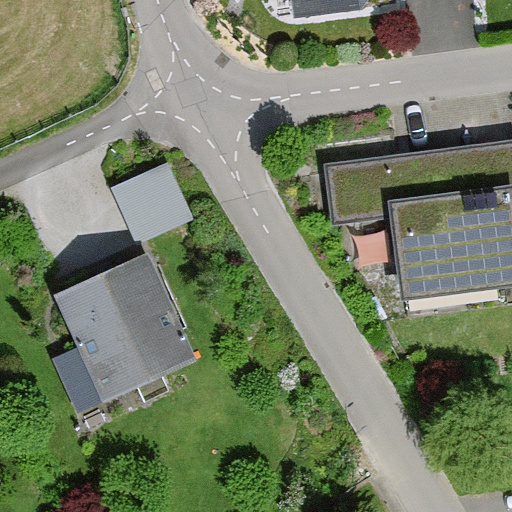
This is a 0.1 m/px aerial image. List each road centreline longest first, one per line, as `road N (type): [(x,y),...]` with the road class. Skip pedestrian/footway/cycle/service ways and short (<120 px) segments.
road 1 (residential): [(182,110),(430,511)]
road 2 (residential): [(511,68),(182,110)]
road 3 (residential): [(182,110),(0,191)]
